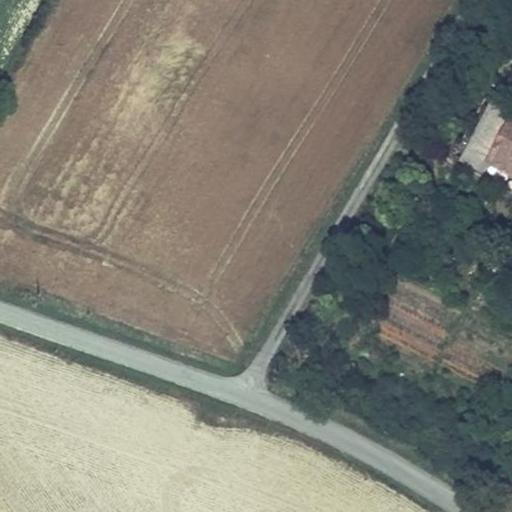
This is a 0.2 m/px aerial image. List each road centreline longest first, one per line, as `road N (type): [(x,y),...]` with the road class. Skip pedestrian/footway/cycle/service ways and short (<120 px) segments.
road 1 (tertiary): [(0,304),(334,428),(475,511)]
road 2 (track): [(240,388),(472,0)]
